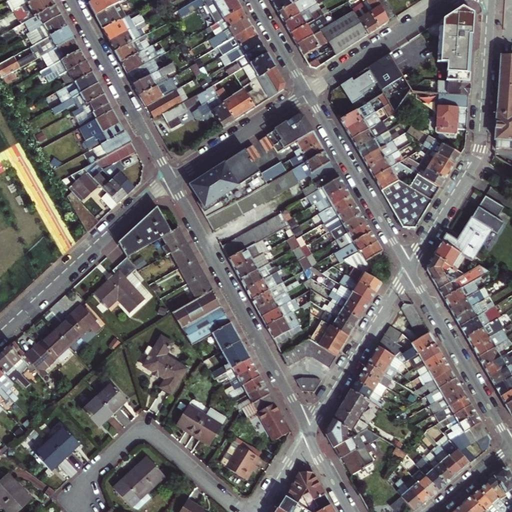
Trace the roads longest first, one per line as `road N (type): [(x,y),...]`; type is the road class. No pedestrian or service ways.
road 1 (residential): [(171,180),(309,435)]
road 2 (residential): [(410,269),(479,149),(491,0)]
road 3 (residential): [(0,336),(171,180)]
road 4 (residential): [(69,501),(139,432),(150,431),(241,511)]
road 5 (residential): [(71,0),(171,180)]
road 6 (tertiary): [(410,269),(307,92)]
road 7 (tertiary): [(511,444),(410,269)]
road 8 (residential): [(309,435),(410,269)]
road 9 (residential): [(307,92),(454,0)]
road 10 (residential): [(171,180),(307,92)]
